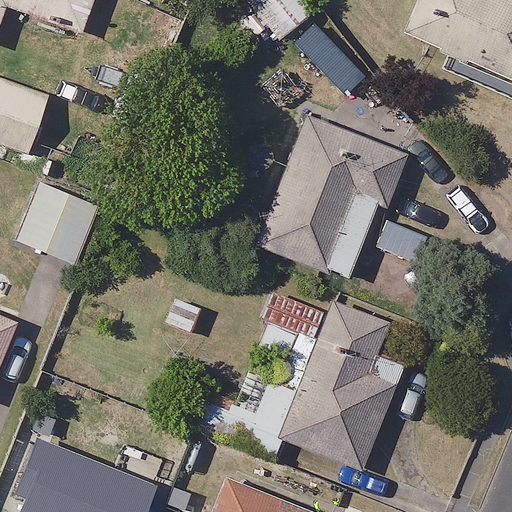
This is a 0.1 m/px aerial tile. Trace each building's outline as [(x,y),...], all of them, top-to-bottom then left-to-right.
[(89,0),(0,0),(0,11),(2,4),(81,28),(89,0)] [(311,10),(303,0),(249,0),(276,35),(311,10)] [(511,0),(417,0),(406,27),(511,71),(511,0)] [(45,89),(0,72),(0,137),(25,146),(45,89)] [(402,149),(302,108),(249,238),(320,267),(354,183),(383,195),(402,149)] [(97,198),(37,173),(11,234),(71,259),(97,198)] [(387,316),(328,293),(273,433),(357,466),(391,378),(367,368),(387,316)] [(0,347),(13,316),(0,311),(0,347)] [(327,511),(221,471),(205,511),(327,511)]
